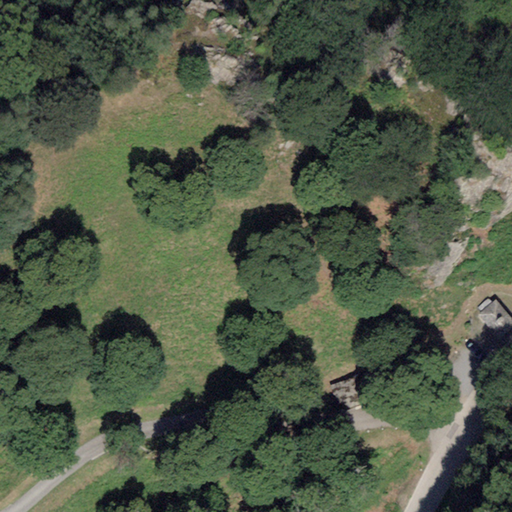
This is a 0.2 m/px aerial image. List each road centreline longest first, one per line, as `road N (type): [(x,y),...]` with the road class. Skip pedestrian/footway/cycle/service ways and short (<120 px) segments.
road 1 (track): [(491,379),(365,412),(180,429),(90,451),(17,511)]
road 2 (tertiary): [(413,511),(511,346)]
road 3 (track): [(491,379),(378,511)]
